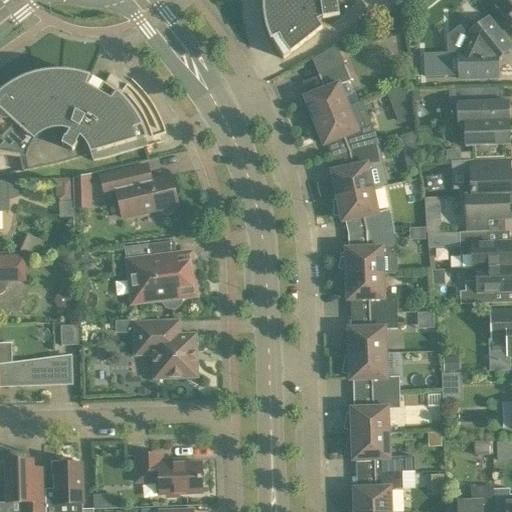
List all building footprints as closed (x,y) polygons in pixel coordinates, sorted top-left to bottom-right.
[(263,0),(263,10),(265,23),(269,37),(275,49),(283,60),(322,30),(319,26),(317,22),(321,19),(338,17),(335,0),(263,0)] [(511,0),(505,0),(496,7),(511,26),(511,0)] [(447,56),(459,55),(460,77),(460,80),(497,78),(497,63),(500,57),(511,48),(488,18),(470,33),(467,35),(466,36),(458,27),(446,36),(447,56)] [(313,122),(348,108),(339,86),(350,82),(336,45),(311,59),(323,90),(318,92),(318,94),(304,100),(313,122)] [(426,74),(426,60),(409,61),(410,74),(426,74)] [(109,74),(103,85),(90,79),(76,75),(61,73),(46,74),(32,77),(19,82),(6,90),(0,94),(0,155),(18,158),(21,172),(58,164),(90,155),(92,162),(104,159),(148,147),(161,142),(160,135),(165,133),(160,118),(152,104),(142,91),(131,80),(126,86),(118,80),(109,74)] [(393,104),(408,98),(404,87),(389,93),(393,104)] [(457,126),(509,124),(508,102),(482,103),(481,89),(447,91),(448,105),(456,105),(457,126)] [(348,153),(375,144),(368,126),(357,131),(348,108),(313,122),(322,144),(337,139),(338,141),(343,138),(348,153)] [(460,162),(470,161),(489,160),(488,147),(510,146),(509,124),(457,126),(457,127),(459,126),(459,144),(464,144),(464,147),(472,147),(472,153),(460,153),(460,162)] [(336,197),(372,189),(367,166),(379,164),(375,144),(348,153),(351,167),(345,169),(346,171),(331,174),(336,197)] [(507,196),(507,197),(511,196),(511,171),(490,173),(490,160),(489,160),(470,161),(471,173),(466,173),(462,188),(471,191),(471,197),(507,196)] [(126,187),(122,172),(101,177),(105,196),(117,193),(123,219),(176,207),(169,177),(126,187)] [(73,182),(74,211),(90,210),(89,177),(73,182)] [(61,203),(72,202),(72,179),(54,180),(55,197),(61,203)] [(0,201),(9,201),(8,181),(0,181),(0,201)] [(366,233),(393,230),(389,211),(377,213),(372,189),(336,197),(341,221),(357,217),(357,220),(362,218),(366,233)] [(508,220),(507,197),(507,196),(471,197),(465,197),(466,221),(467,221),(467,233),(487,233),(486,221),(508,220)] [(440,233),(439,219),(424,220),(425,233),(440,233)] [(383,274),(395,274),(393,230),(366,233),(366,249),(360,249),(360,251),(345,252),(345,275),(383,274)] [(511,268),(511,267),(511,244),(487,245),(487,233),(467,233),(459,234),(460,269),(472,269),(511,268)] [(175,255),(174,243),(125,249),(132,305),(196,297),(191,253),(175,255)] [(0,294),(1,294),(3,293),(4,291),(5,290),(5,288),(6,286),(6,284),(6,280),(23,280),(22,258),(0,259),(0,294)] [(511,268),(472,269),(472,270),(476,270),(476,282),(464,282),(465,292),(459,292),(460,306),(493,304),(493,292),(511,291),(511,266),(511,267),(511,268)] [(384,298),(383,274),(345,275),(346,299),(362,299),(362,301),(368,301),(368,315),(396,314),(396,298),(384,298)] [(511,311),(491,313),(492,341),(507,340),(507,355),(511,355),(511,311)] [(431,313),(418,313),(419,326),(431,326),(431,313)] [(348,355),(386,354),(385,330),(397,330),(396,314),(368,315),(369,329),(363,329),(363,331),(347,331),(348,355)] [(180,335),(179,321),(133,323),(134,357),(152,356),(153,380),(197,379),(196,335),(180,335)] [(60,326),(60,346),(78,345),(77,326),(60,326)] [(371,395),(399,394),(399,378),(387,378),(386,354),(348,355),(349,379),(365,379),(365,381),(371,381),(371,395)] [(443,373),(460,372),(459,357),(442,358),(443,373)] [(0,366),(0,386),(50,385),(49,360),(0,366)] [(459,402),(459,373),(441,373),(441,402),(459,402)] [(351,435),(388,434),(388,410),(400,410),(399,394),(371,395),(372,408),(366,409),(366,411),(350,411),(351,435)] [(374,475),(402,474),(402,472),(414,472),(413,457),(389,458),(388,434),(351,435),(352,459),(368,459),(368,461),(374,461),(374,475)] [(489,442),(474,442),(474,456),(489,456),(489,442)] [(509,461),(508,443),(496,443),(497,462),(509,461)] [(161,462),(161,455),(136,456),(136,483),(159,482),(160,495),(202,494),(201,464),(171,465),(171,461),(161,462)] [(31,470),(31,462),(6,463),(7,504),(22,503),(21,511),(45,511),(44,469),(31,470)] [(56,505),(82,504),(81,464),(54,465),(56,505)] [(353,511),(391,511),(390,490),(402,490),(402,474),(374,475),(375,488),(368,489),(369,491),(353,491),(353,511)] [(493,511),(493,490),(494,490),(493,487),(470,488),(471,503),(457,504),(457,511),(493,511)] [(511,511),(511,503),(510,504),(509,490),(494,490),(493,490),(493,511),(511,511)] [(116,508),(116,494),(92,496),(93,510),(116,508)]
